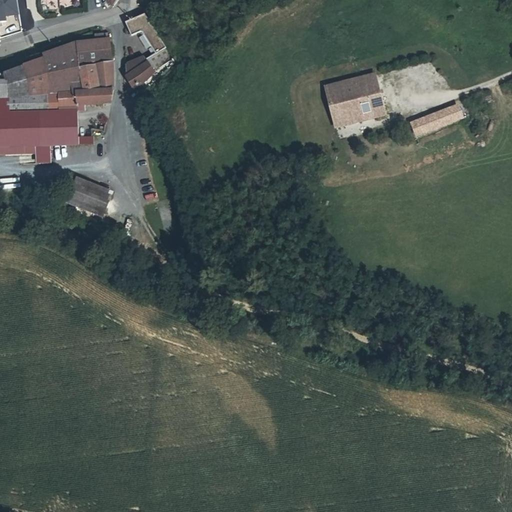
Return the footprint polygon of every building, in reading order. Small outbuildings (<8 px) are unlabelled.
[(18,14),(15,0),(0,0),(0,21),(6,20),(5,16),(18,14)] [(126,78),(131,87),(127,90),(129,92),(145,80),(165,53),(142,15),(124,24),(131,37),(140,31),(154,53),(145,60),(143,57),(128,64),(128,68),(125,69),(126,78)] [(74,42),(42,52),(45,75),(57,74),(58,77),(63,77),(63,80),(68,80),(70,91),(90,91),(98,91),(98,92),(112,93),(106,63),(111,62),(109,41),(103,41),(103,34),(94,35),(94,41),(74,42)] [(39,53),(16,62),(23,93),(47,92),(45,75),(42,52),(39,53)] [(6,94),(23,93),(16,62),(3,67),(0,67),(0,75),(3,75),(6,94)] [(110,102),(112,93),(98,92),(98,91),(90,91),(70,91),(68,80),(63,80),(63,77),(58,77),(57,74),(45,75),(47,92),(23,93),(27,113),(31,127),(30,142),(60,145),(77,144),(77,139),(76,112),(82,111),(82,106),(100,105),(110,102)] [(372,81),(328,92),(331,105),(326,107),(329,120),(340,117),(343,131),(360,126),(359,121),(355,106),(365,103),(369,118),(370,124),(382,121),(377,101),(373,102),(372,96),(376,95),(372,81)] [(328,92),(322,93),(326,107),(331,105),(328,92)] [(31,127),(27,113),(23,93),(6,94),(7,99),(7,106),(0,106),(0,138),(1,139),(1,146),(19,146),(19,154),(26,154),(27,142),(30,142),(31,127)] [(410,124),(416,140),(466,119),(460,104),(410,124)] [(340,117),(329,120),(332,134),(343,131),(340,117)] [(369,118),(359,121),(360,126),(370,124),(369,118)] [(30,142),(27,142),(26,154),(41,154),(41,146),(60,145),(30,142)] [(76,176),(65,200),(99,216),(110,192),(76,176)]
